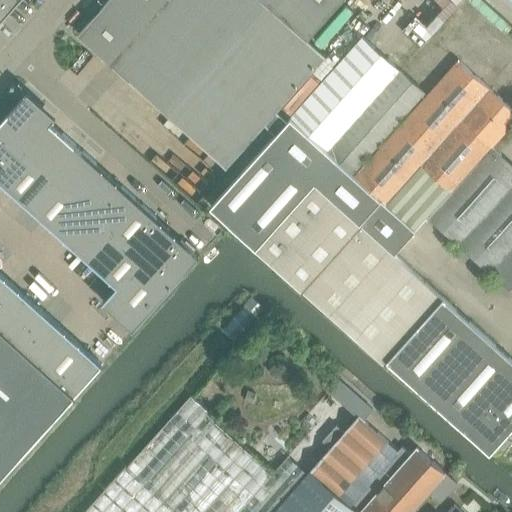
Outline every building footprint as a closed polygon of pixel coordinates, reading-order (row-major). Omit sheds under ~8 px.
[(0,0),(0,10),(9,0),(0,0)] [(341,0),(106,0),(75,35),(224,167),(325,55),(307,38),(341,0)] [(511,426),(511,357),(479,328),(394,253),(426,216),(509,290),(511,286),(511,164),(492,146),(511,122),(511,108),(479,80),(457,59),(353,176),(352,174),(425,91),(362,34),(209,208),(383,362),(386,359),(490,451),(511,426)] [(78,148),(50,123),(25,100),(0,128),(0,129),(52,176),(78,148)] [(0,180),(27,205),(52,176),(0,129),(0,180)] [(56,232),(82,203),(108,175),(78,148),(52,176),(27,205),(56,232)] [(137,201),(108,175),(82,203),(112,230),(137,201)] [(197,255),(155,217),(137,201),(112,230),(141,257),(173,283),(197,255)] [(56,232),(86,258),(112,230),(82,203),(56,232)] [(101,301),(132,329),(173,283),(141,257),(112,230),(86,258),(115,285),(101,301)] [(0,294),(11,282),(0,272),(0,294)] [(41,309),(11,282),(0,294),(0,327),(13,339),(41,309)] [(70,336),(41,309),(13,339),(43,366),(70,336)] [(0,474),(73,393),(43,366),(13,339),(0,327),(0,474)] [(101,363),(70,336),(43,366),(73,393),(101,363)] [(364,417),(374,406),(342,376),(332,387),(364,417)] [(248,390),(245,400),(253,403),(256,392),(248,390)] [(358,415),(343,431),(335,424),(320,441),(328,448),(310,468),(290,449),(274,468),(189,393),(83,511),(411,511),(431,490),(447,472),(416,445),(410,452),(402,445),(398,450),(358,415)] [(447,472),(431,490),(440,500),(459,483),(447,472)] [(463,511),(455,503),(446,511),(463,511)]
